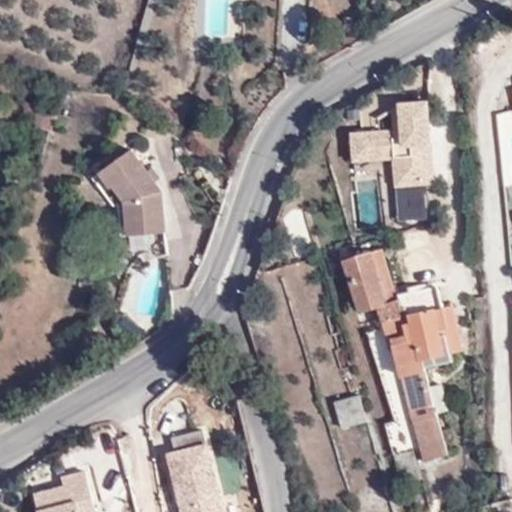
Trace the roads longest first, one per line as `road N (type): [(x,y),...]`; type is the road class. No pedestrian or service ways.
road 1 (tertiary): [(215,296),(271,148),(294,111),(324,86),(482,0)]
road 2 (residential): [(511,436),(487,96),(511,61)]
road 3 (tertiary): [(0,447),(164,357),(193,333),(215,296)]
road 4 (unknown): [(445,20),(454,226),(445,271)]
road 5 (residential): [(280,511),(230,323),(215,296)]
